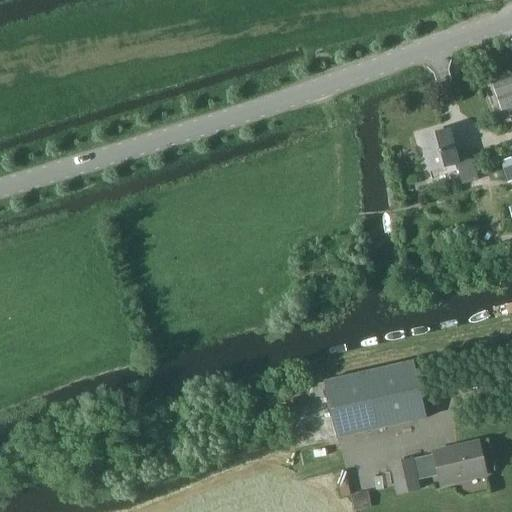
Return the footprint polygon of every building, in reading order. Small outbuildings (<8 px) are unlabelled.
[(511,75),(493,82),(502,111),(511,107),(511,75)] [(463,184),(478,180),(470,152),(456,156),(449,131),(422,139),(431,171),(457,164),(463,184)] [(510,184),(511,183),(511,159),(502,163),(510,184)] [(326,382),(339,439),(426,418),(413,362),(326,382)] [(421,490),(419,481),(439,476),(441,485),(486,475),(479,443),(434,454),(434,455),(391,465),(398,495),(421,490)]
